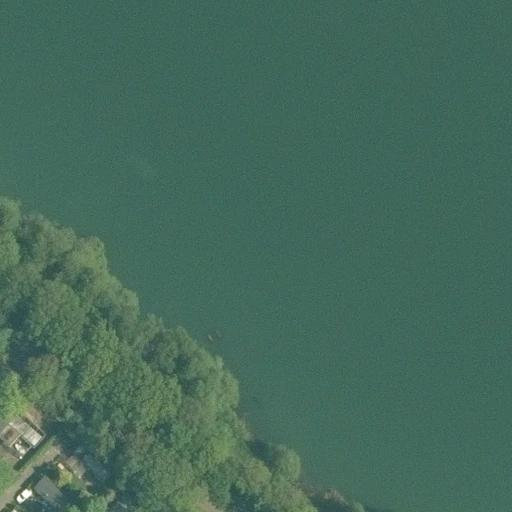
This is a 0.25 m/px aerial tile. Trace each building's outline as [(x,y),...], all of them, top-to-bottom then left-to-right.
[(0,389),(0,398),(2,400),(11,391),(4,385),(0,389)] [(16,401),(8,410),(16,419),(25,410),(16,401)] [(112,472),(118,478),(124,471),(118,465),(112,472)] [(140,485),(131,494),(140,503),(149,495),(140,485)] [(55,511),(73,511),(77,508),(53,488),(42,501),(55,511)]
